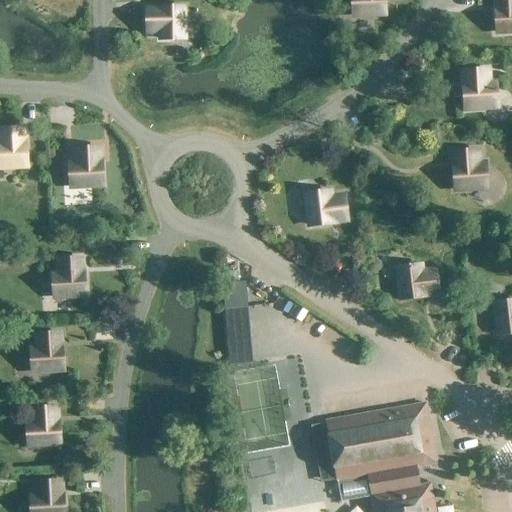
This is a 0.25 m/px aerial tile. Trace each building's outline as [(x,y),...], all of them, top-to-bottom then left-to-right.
[(351,0),(352,16),(384,14),(383,0),(351,0)] [(511,0),(495,0),(497,11),(494,11),(495,32),(511,31),(511,0)] [(183,40),(182,8),(160,8),(160,10),(146,11),(146,32),(161,32),(161,40),(183,40)] [(486,71),(464,72),(465,87),(463,87),(464,109),(496,107),(495,85),(487,85),(486,71)] [(0,167),(26,165),(25,144),(22,144),(21,129),(0,130),(0,133),(1,145),(0,145),(0,167)] [(70,186),(102,185),(101,163),(98,163),(98,148),(76,150),(77,164),(69,165),(70,186)] [(455,168),(453,168),(454,189),(486,187),(485,166),(477,166),(476,151),(454,153),(455,168)] [(328,192),(306,195),(310,226),(332,224),(331,222),(346,220),(343,198),(329,200),(328,192)] [(53,297),(85,295),(84,273),(81,274),(80,259),(59,260),(59,275),(51,275),(53,297)] [(419,266),(398,268),(401,300),(423,297),(423,295),(437,293),(435,272),(420,273),(419,266)] [(246,352),(244,299),(224,300),(227,353),(246,352)] [(511,301),(495,304),(499,335),(511,333),(511,301)] [(58,333),(37,335),(38,350),(30,350),(31,372),(63,370),(62,348),(59,348),(58,333)] [(434,511),(430,484),(420,486),(417,468),(436,464),(425,404),(325,422),(336,482),(339,482),(342,500),(369,495),(372,511),(434,511)] [(26,424),(27,446),(59,444),(58,422),(56,423),(55,408),(33,409),(34,424),(26,424)] [(60,497),(59,482),(37,483),(38,498),(30,498),(31,511),(63,511),(62,496),(60,497)]
